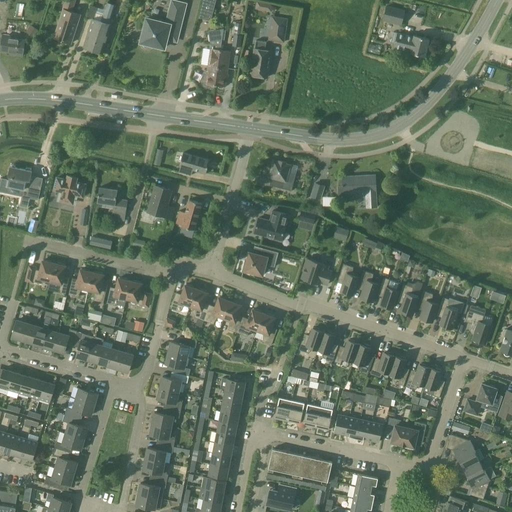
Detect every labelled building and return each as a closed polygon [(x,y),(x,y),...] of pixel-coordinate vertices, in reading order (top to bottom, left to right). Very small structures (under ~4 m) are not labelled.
[(65,0),(54,38),(71,43),(80,15),(72,12),(75,0),(65,0)] [(146,18),(140,42),(143,42),(143,43),(143,44),(143,45),(143,46),(144,46),(144,47),(145,47),(146,48),(147,48),(148,48),(149,48),(150,48),(150,47),(151,47),(151,46),(152,45),(164,48),(168,32),(178,34),(185,4),(172,0),(166,23),(146,18)] [(202,0),(197,18),(208,21),(208,20),(209,20),(211,18),(215,0),(202,0)] [(271,12),(273,5),(256,0),(254,8),(271,12)] [(107,3),(101,21),(102,21),(97,37),(95,37),(93,44),(95,44),(93,50),(102,53),(111,24),(108,24),(114,5),(107,3)] [(387,6),(385,15),(396,18),(395,23),(401,24),(404,11),(387,6)] [(269,40),(284,42),(287,19),(272,17),(269,40)] [(102,21),(101,21),(92,18),(83,47),(93,50),(95,44),(93,44),(95,37),(97,37),(102,21)] [(207,31),(211,48),(207,70),(205,70),(199,82),(200,82),(200,81),(202,83),(202,84),(202,85),(203,86),(203,87),(204,87),(205,87),(206,87),(207,87),(208,87),(208,86),(214,88),(215,85),(220,50),(223,29),(207,31)] [(425,56),(429,38),(414,35),(414,36),(398,32),(395,47),(411,50),(410,52),(425,56)] [(14,55),(23,56),(25,40),(10,38),(10,35),(3,34),(1,51),(14,53),(14,55)] [(234,35),(232,46),(240,47),(241,36),(234,35)] [(250,75),(267,77),(271,51),(265,50),(266,42),(256,41),(255,49),(254,49),(250,75)] [(367,51),(380,54),(382,46),(370,43),(367,51)] [(230,51),(220,50),(215,85),(217,85),(225,86),(230,51)] [(160,165),(163,150),(156,148),(152,163),(160,165)] [(181,167),(179,172),(192,176),(193,170),(206,174),(210,161),(183,153),(180,166),(181,167)] [(274,161),(273,163),(272,163),(271,163),(270,164),(269,165),(269,166),(269,167),(270,168),(270,169),(271,169),(271,170),(269,177),(271,177),(269,185),(291,191),(295,175),(288,173),(290,165),(285,164),(285,162),(278,160),(278,162),(274,161)] [(19,205),(28,207),(34,180),(30,179),(32,171),(10,166),(8,177),(10,178),(8,185),(24,188),(19,205)] [(77,195),(83,197),(86,184),(76,182),(77,178),(68,175),(67,179),(57,177),(55,186),(61,188),(58,200),(72,203),(74,198),(76,198),(77,195)] [(350,197),(350,193),(365,192),(366,207),(377,207),(375,175),(342,176),(343,184),(342,184),(342,186),(338,186),(339,197),(350,197)] [(315,183),(311,197),(321,200),(325,186),(315,183)] [(147,213),(172,220),(175,208),(167,206),(172,191),(154,186),(147,213)] [(97,202),(98,202),(114,205),(112,219),(123,220),(124,213),(125,213),(127,201),(115,199),(117,190),(100,188),(97,202)] [(182,227),(195,230),(203,204),(190,200),(186,213),(180,212),(177,224),(183,226),(182,227)] [(254,233),(281,240),(288,214),(276,211),(272,210),(269,220),(258,218),(254,233)] [(21,211),(18,221),(24,223),(27,213),(21,211)] [(305,211),(303,220),(317,224),(319,215),(305,211)] [(39,222),(32,220),(28,232),(36,234),(39,222)] [(337,225),(333,236),(346,240),(349,229),(337,225)] [(91,234),(89,243),(110,248),(112,240),(91,234)] [(374,248),(376,242),(364,238),(362,243),(374,248)] [(278,252),(262,248),(261,254),(249,251),(247,262),(244,261),(242,272),(252,274),(252,272),(262,275),(265,264),(275,267),(278,252)] [(392,248),(390,254),(406,260),(409,254),(392,248)] [(308,259),(302,278),(304,278),(303,280),(311,283),(311,281),(320,284),(321,282),(327,284),(332,271),(328,270),(329,266),(308,259)] [(50,281),(54,263),(51,262),(51,261),(44,260),(44,261),(42,261),(39,274),(35,273),(36,268),(29,267),(26,281),(42,284),(45,280),(50,281)] [(58,264),(54,263),(50,281),(56,282),(56,289),(56,291),(66,294),(69,280),(63,278),(66,266),(64,266),(65,264),(58,263),(58,264)] [(352,275),(353,267),(344,263),(339,277),(345,279),(341,291),(342,291),(341,293),(347,294),(347,293),(352,295),(358,277),(352,275)] [(88,290),(92,272),(89,271),(89,270),(82,269),(82,270),(80,269),(78,282),(72,280),(69,294),(79,297),(79,294),(83,288),(88,290)] [(372,281),(373,273),(364,270),(359,283),(365,285),(361,298),(362,298),(361,299),(367,301),(367,300),(372,301),(378,283),(372,281)] [(96,273),(92,272),(88,290),(94,291),(94,298),(93,300),(104,303),(107,289),(101,287),(104,275),(102,274),(103,273),(96,272),(96,273)] [(126,298),(130,281),(127,280),(127,279),(120,277),(120,279),(118,278),(116,291),(110,289),(106,303),(117,306),(117,303),(120,297),(126,298)] [(392,308),(401,283),(384,277),(379,290),(385,292),(381,304),(382,305),(381,306),(387,308),(387,306),(392,308)] [(134,282),(130,281),(126,298),(132,300),(132,303),(148,307),(151,294),(145,293),(143,298),(139,297),(142,284),(140,283),(140,282),(134,281),(134,282)] [(403,284),(399,297),(405,299),(401,311),(402,311),(401,313),(407,315),(407,313),(412,315),(423,283),(419,281),(414,284),(409,282),(408,285),(403,284)] [(190,306),(197,289),(193,288),(194,286),(187,284),(187,285),(185,285),(182,294),(176,292),(170,308),(180,312),(181,309),(185,304),(190,306)] [(481,287),(474,285),(471,295),(477,297),(481,287)] [(200,290),(197,289),(190,306),(196,308),(195,314),(194,317),(204,320),(210,305),(204,303),(208,293),(206,292),(207,291),(200,289),(200,290)] [(423,290),(419,304),(425,306),(421,318),(422,318),(421,319),(426,321),(427,320),(432,321),(438,304),(432,302),(433,294),(423,290)] [(490,298),(497,300),(499,292),(492,290),(490,298)] [(210,305),(204,320),(214,324),(215,322),(219,316),(224,318),(230,301),(227,300),(227,299),(221,296),(220,297),(219,297),(215,307),(210,305)] [(443,297),(439,310),(445,312),(442,319),(441,324),(441,325),(441,326),(446,328),(447,326),(452,328),(458,311),(461,313),(465,303),(450,298),(449,299),(443,297)] [(234,302),(230,301),(224,318),(230,320),(229,327),(228,329),(238,333),(244,317),(238,315),(241,305),(240,305),(240,303),(234,301),(234,302)] [(75,313),(82,314),(83,304),(76,303),(75,313)] [(471,305),(467,318),(473,320),(470,330),(471,333),(474,334),(472,339),(473,339),(474,341),(480,343),(481,342),(486,343),(492,325),(482,322),(486,310),(471,305)] [(244,317),(238,333),(247,336),(248,334),(252,328),(258,330),(264,313),(260,312),(261,311),(255,308),(254,310),(253,309),(249,319),(244,317)] [(88,309),(87,318),(100,320),(101,311),(88,309)] [(102,313),(100,321),(113,325),(116,317),(102,313)] [(267,314),(264,313),(258,330),(263,332),(263,339),(262,341),(271,345),(277,329),(272,327),(275,317),(274,317),(274,316),(268,313),(267,314)] [(168,318),(165,324),(172,326),(174,320),(168,318)] [(22,340),(27,323),(17,320),(12,337),(22,340)] [(136,320),(134,329),(142,331),(144,322),(136,320)] [(38,326),(27,323),(22,340),(33,343),(38,326)] [(38,326),(33,343),(43,346),(48,329),(38,326)] [(318,350),(324,332),(319,330),(320,329),(314,327),(314,328),(313,328),(309,340),(303,338),(299,350),(305,352),(307,348),(311,349),(312,348),(318,350)] [(58,333),(48,329),(43,346),(53,349),(58,333)] [(58,333),(53,349),(64,352),(67,344),(73,346),(77,331),(70,329),(69,336),(58,333)] [(511,330),(507,329),(506,329),(505,329),(504,329),(504,330),(503,330),(503,331),(502,331),(502,332),(502,333),(502,334),(503,334),(503,335),(504,336),(505,336),(501,350),(504,351),(504,352),(504,353),(504,354),(505,354),(505,355),(506,355),(506,356),(507,356),(508,356),(509,356),(509,355),(510,355),(511,354),(511,353),(511,330)] [(84,333),(77,331),(73,346),(79,347),(76,356),(87,359),(92,343),(82,340),(84,333)] [(329,333),(324,332),(318,350),(324,351),(323,353),(328,355),(327,359),(333,361),(337,350),(331,348),(335,335),(334,335),(334,334),(329,332),(329,333)] [(140,341),(141,336),(128,333),(127,337),(140,341)] [(171,341),(168,352),(187,357),(189,346),(196,348),(197,341),(183,337),(182,344),(171,341)] [(354,361),(360,343),(355,342),(356,340),(350,339),(350,340),(349,340),(345,352),(339,350),(335,361),(341,363),(342,360),(347,361),(348,359),(354,361)] [(92,343),(87,359),(97,362),(102,346),(92,343)] [(364,345),(360,343),(354,361),(359,363),(359,365),(364,367),(362,371),(369,373),(372,361),(367,359),(371,347),(370,347),(370,345),(365,344),(364,345)] [(113,349),(102,346),(97,362),(108,365),(113,349)] [(113,349),(108,365),(118,369),(123,352),(113,349)] [(230,358),(244,361),(246,354),(231,351),(230,358)] [(389,373),(395,356),(391,354),(391,353),(386,351),(385,352),(384,352),(380,364),(374,362),(371,373),(381,377),(384,371),(389,373)] [(134,355),(123,352),(118,369),(129,372),(134,355)] [(187,357),(168,352),(166,363),(176,366),(175,372),(189,376),(191,369),(184,367),(187,357)] [(400,357),(395,356),(389,373),(395,375),(395,377),(399,379),(398,383),(404,385),(408,373),(402,371),(406,359),(405,359),(406,357),(400,356),(400,357)] [(425,385),(431,368),(426,366),(427,365),(421,363),(421,364),(420,364),(416,376),(410,374),(406,385),(416,389),(419,384),(425,385)] [(0,386),(9,389),(14,372),(3,368),(0,378),(0,386)] [(435,369),(431,368),(425,385),(431,387),(430,389),(435,391),(434,395),(440,397),(444,385),(438,384),(442,371),(441,371),(441,370),(436,368),(435,369)] [(14,372),(9,389),(19,392),(24,375),(14,372)] [(163,376),(160,387),(179,392),(181,381),(187,383),(189,376),(175,372),(173,379),(163,376)] [(24,375),(19,392),(29,395),(34,378),(24,375)] [(67,379),(61,377),(56,393),(62,394),(67,379)] [(34,378),(29,395),(40,399),(45,381),(34,378)] [(226,389),(243,393),(245,382),(224,378),(222,389),(226,389)] [(45,381),(40,399),(50,402),(55,384),(45,381)] [(485,401),(492,403),(497,388),(496,387),(496,386),(490,384),(489,385),(482,383),(476,401),(468,399),(464,410),(477,415),(481,404),(484,405),(485,401)] [(179,392),(160,387),(157,399),(168,401),(167,408),(181,411),(182,404),(183,399),(178,395),(179,392)] [(79,388),(76,399),(94,404),(98,393),(79,388)] [(384,388),(382,396),(393,398),(395,391),(384,388)] [(226,389),(224,400),(241,403),(243,393),(226,389)] [(366,396),(355,394),(353,400),(361,402),(365,403),(366,396)] [(369,403),(376,404),(378,396),(371,395),(369,403)] [(383,406),(385,398),(378,396),(376,404),(383,406)] [(287,421),(292,400),(279,397),(275,418),(287,421)] [(511,418),(511,398),(510,404),(504,401),(499,415),(511,419),(511,418)] [(65,414),(78,418),(80,412),(91,415),(94,404),(76,399),(73,409),(67,407),(65,414)] [(241,403),(224,400),(222,411),(239,414),(241,403)] [(305,403),(292,400),(287,421),(297,423),(301,421),(305,403)] [(316,427),(320,406),(308,404),(304,422),(306,425),(316,427)] [(333,409),(320,406),(316,427),(328,430),(333,409)] [(154,412),(152,423),(171,427),(173,416),(180,417),(181,411),(167,408),(165,414),(154,412)] [(222,411),(220,421),(237,425),(239,414),(222,411)] [(69,423),(66,433),(84,439),(87,428),(77,424),(78,418),(65,414),(63,421),(69,423)] [(345,434),(349,417),(338,414),(334,431),(345,434)] [(361,419),(349,417),(345,434),(350,435),(349,436),(356,438),(361,419)] [(400,444),(403,444),(407,427),(400,426),(401,420),(390,417),(387,431),(394,432),(393,435),(391,444),(400,446),(400,444)] [(372,422),(361,419),(356,438),(364,439),(364,438),(368,439),(372,422)] [(237,425),(220,421),(218,432),(235,435),(237,425)] [(414,449),(417,437),(424,438),(427,424),(415,421),(414,429),(407,427),(403,444),(405,445),(405,447),(414,449)] [(467,433),(469,425),(453,421),(451,428),(467,433)] [(481,421),(479,428),(490,432),(492,424),(481,421)] [(372,422),(368,439),(379,441),(383,424),(372,422)] [(171,427),(152,423),(150,435),(161,437),(160,443),(174,446),(175,439),(174,438),(175,434),(170,430),(171,427)] [(218,432),(216,442),(233,446),(235,435),(218,432)] [(7,433),(1,450),(12,454),(17,436),(7,433)] [(54,448),(68,453),(70,446),(81,450),(84,439),(66,433),(63,443),(56,442),(54,448)] [(458,459),(459,459),(475,451),(476,450),(471,440),(451,434),(447,447),(453,450),(458,459)] [(17,436),(12,454),(22,457),(28,439),(17,436)] [(28,439),(22,457),(33,460),(38,442),(28,439)] [(233,446),(216,442),(213,453),(231,456),(233,446)] [(145,459),(164,463),(169,463),(171,453),(173,453),(174,446),(160,443),(159,450),(148,448),(145,459)] [(58,457),(55,468),(74,473),(77,462),(66,459),(68,453),(54,448),(52,455),(58,457)] [(328,481),(332,462),(273,448),(268,468),(328,481)] [(480,460),(475,451),(459,459),(463,466),(462,467),(458,466),(456,472),(480,460)] [(213,453),(211,464),(228,467),(231,456),(213,453)] [(164,463),(145,459),(143,470),(154,472),(153,479),(167,481),(168,474),(162,473),(164,463)] [(480,460),(456,472),(462,474),(464,470),(465,470),(468,477),(484,469),(480,460)] [(228,467),(211,464),(209,475),(226,478),(228,467)] [(74,473),(55,468),(52,478),(46,476),(44,483),(58,487),(60,481),(70,484),(74,473)] [(484,469),(468,477),(467,478),(472,488),(470,494),(484,498),(490,479),(485,469),(484,469)] [(358,474),(356,487),(375,491),(378,478),(358,474)] [(207,489),(224,492),(226,481),(209,478),(204,477),(201,488),(207,489)] [(141,483),(139,494),(161,499),(163,488),(166,488),(167,481),(153,479),(152,485),(141,483)] [(267,504),(272,505),(272,506),(282,509),(282,507),(291,509),(296,488),(280,484),(278,491),(273,490),(272,493),(269,493),(267,504)] [(23,501),(30,502),(32,488),(26,487),(23,501)] [(319,487),(316,503),(323,505),(326,489),(319,487)] [(356,487),(354,497),(373,501),(375,491),(356,487)] [(207,489),(204,499),(222,502),(224,492),(207,489)] [(0,511),(15,511),(16,507),(15,507),(18,493),(0,490),(0,511)] [(46,500),(52,501),(50,508),(63,511),(68,511),(71,502),(61,499),(53,497),(54,494),(48,492),(46,500)] [(159,510),(161,499),(139,494),(136,505),(159,510)] [(444,511),(468,511),(470,509),(467,508),(469,502),(452,496),(450,502),(448,501),(444,511)] [(354,497),(351,509),(364,511),(371,511),(373,501),(354,497)] [(202,510),(213,511),(219,511),(222,502),(204,499),(202,510)] [(474,503),(472,510),(478,511),(486,511),(488,507),(474,503)]
